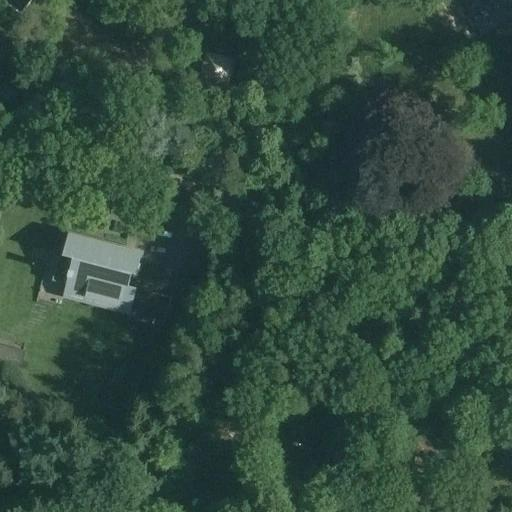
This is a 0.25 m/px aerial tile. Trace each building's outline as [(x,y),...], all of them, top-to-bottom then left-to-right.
[(511,0),(482,0),(496,24),(511,15),(511,0)] [(200,83),(229,89),(234,62),(206,56),(200,83)] [(163,232),(156,246),(170,253),(176,238),(163,232)] [(132,313),(138,290),(130,288),(133,275),(142,278),(148,255),(71,233),(65,256),(75,259),(65,294),(132,313)] [(411,454),(452,453),(451,434),(411,434),(411,454)] [(361,470),(368,455),(328,435),(321,451),(361,470)] [(170,509),(175,511),(187,511),(204,482),(189,473),(170,509)] [(306,501),(309,511),(327,511),(322,496),(306,501)]
